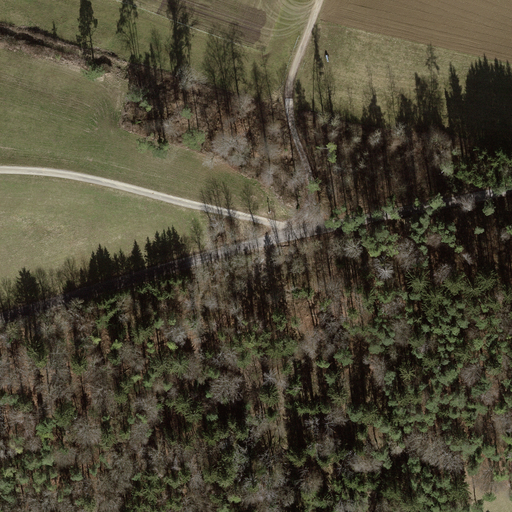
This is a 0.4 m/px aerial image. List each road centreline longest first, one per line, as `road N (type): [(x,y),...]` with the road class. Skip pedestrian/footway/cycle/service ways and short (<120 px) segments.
road 1 (track): [(0,170),(119,184),(270,223),(284,235),(171,380),(147,450),(112,511)]
road 2 (unclassified): [(359,220),(209,255),(0,319)]
road 3 (track): [(319,0),(289,90),(313,180),(305,230)]
road 4 (unclassified): [(359,220),(511,186)]
